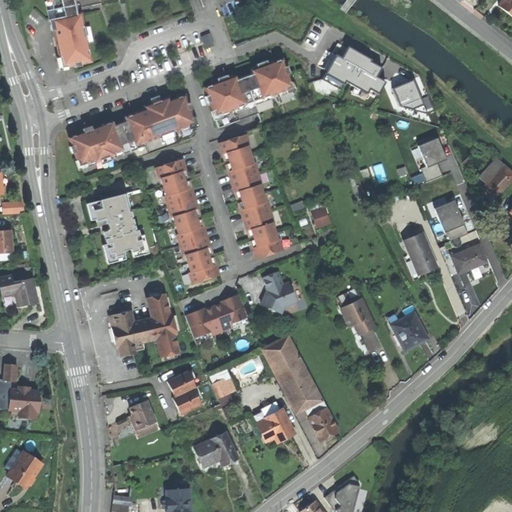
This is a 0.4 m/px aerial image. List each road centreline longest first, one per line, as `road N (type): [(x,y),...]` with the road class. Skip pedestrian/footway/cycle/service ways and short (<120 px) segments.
road 1 (residential): [(263,511),(333,460),(511,287)]
road 2 (residential): [(186,71),(227,55),(213,20),(136,46),(122,66),(27,101)]
road 3 (residential): [(186,71),(205,122),(198,151),(242,274)]
road 4 (secondary): [(71,338),(33,128)]
road 5 (secondary): [(88,511),(91,454),(71,338)]
road 6 (residential): [(33,128),(186,71)]
road 7 (unknown): [(319,470),(274,390),(245,393)]
